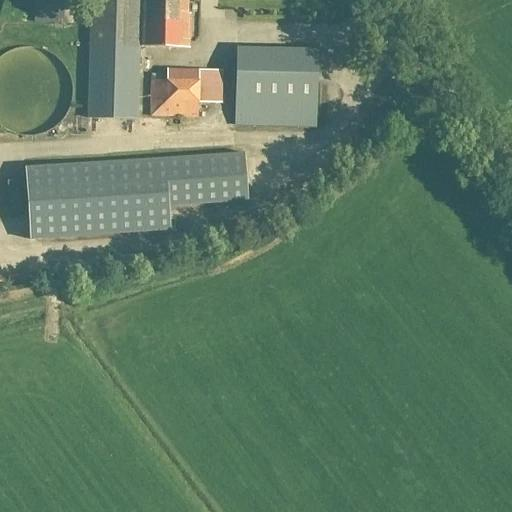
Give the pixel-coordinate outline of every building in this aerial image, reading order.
[(74,13),(74,0),(34,0),(34,12),(74,13)] [(188,50),(189,16),(187,16),(133,15),(132,0),(89,0),(86,120),(135,121),(137,49),(188,50)] [(132,0),(133,15),(187,16),(187,0),(132,0)] [(315,129),(316,52),(235,50),(233,126),(315,129)] [(221,107),(221,82),(208,82),(208,73),(165,73),(165,81),(150,81),(149,119),(196,121),(197,107),(221,107)] [(248,204),(243,156),(24,171),(29,243),(170,233),(169,209),(248,204)]
